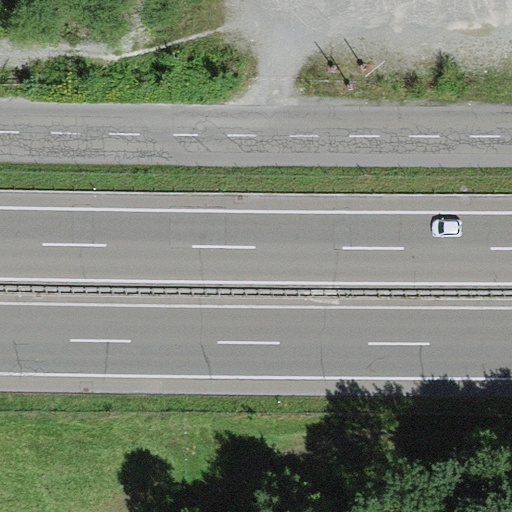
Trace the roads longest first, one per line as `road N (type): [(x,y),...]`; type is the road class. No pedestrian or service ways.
road 1 (motorway): [(511,247),(0,241)]
road 2 (motorway): [(0,338),(511,343)]
